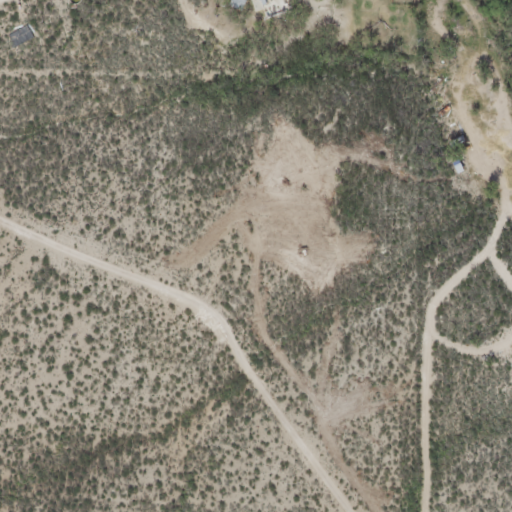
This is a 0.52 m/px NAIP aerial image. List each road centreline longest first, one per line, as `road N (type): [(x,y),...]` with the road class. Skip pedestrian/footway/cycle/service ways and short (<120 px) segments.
road 1 (track): [(429,511),(433,323),(447,274),(495,229),(494,126),(441,68),(401,0)]
road 2 (track): [(351,511),(192,302),(0,216)]
